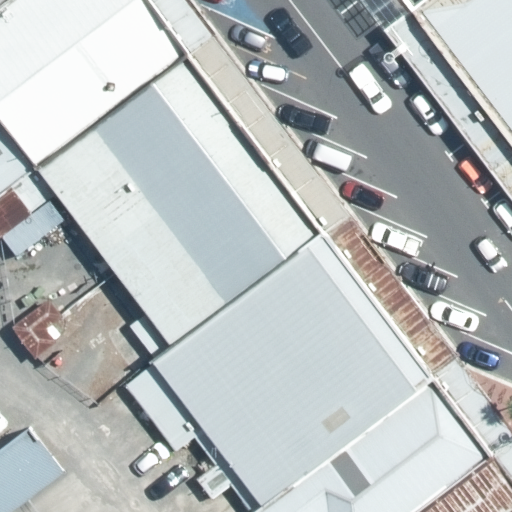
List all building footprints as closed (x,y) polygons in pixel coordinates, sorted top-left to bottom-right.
[(152,48),(116,0),(0,0),(0,144),(7,154),(152,48)] [(511,0),(420,0),(417,3),(511,132),(511,0)] [(281,226),(152,48),(7,154),(138,330),(281,226)] [(359,511),(445,449),(281,226),(138,330),(129,337),(237,485),(198,511),(359,511)] [(0,511),(12,511),(67,469),(32,425),(0,450),(0,511)] [(511,511),(511,499),(484,463),(419,511),(511,511)]
